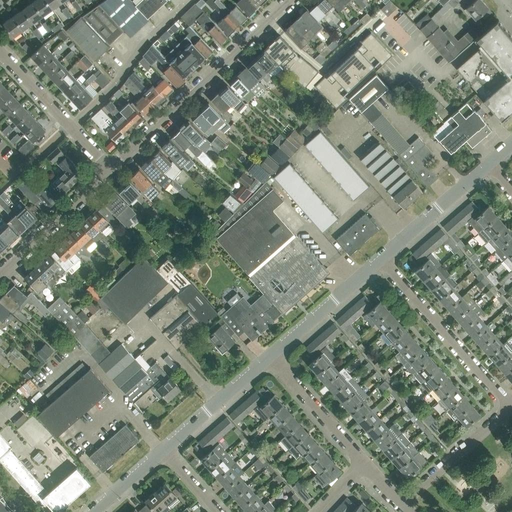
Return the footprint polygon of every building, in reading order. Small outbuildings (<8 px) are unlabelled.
[(53,9),(46,0),(36,0),(33,2),(43,16),(53,9)] [(62,2),(60,0),(46,0),(53,9),(62,2)] [(82,8),(76,0),(75,0),(72,2),(78,10),(82,8)] [(149,20),(147,19),(129,0),(104,0),(99,4),(103,9),(124,31),(130,38),(149,20)] [(129,0),(147,19),(166,0),(129,0)] [(238,27),(212,0),(207,0),(206,2),(213,10),(215,9),(224,18),(217,24),(228,36),(238,27)] [(212,0),(238,27),(242,22),(243,23),(247,20),(246,19),(247,17),(236,6),(230,11),(220,0),(212,0)] [(258,8),(250,0),(238,0),(236,2),(249,16),(250,15),(253,14),(254,11),(258,8)] [(330,9),(333,6),(327,0),(317,0),(316,2),(336,23),(340,19),(330,9)] [(346,5),(341,0),(327,0),(333,6),(339,12),(346,5)] [(390,0),(385,5),(392,12),(397,8),(390,0)] [(459,0),(448,10),(473,37),(496,17),(481,0),(459,0)] [(43,16),(33,2),(23,9),(33,23),(43,16)] [(336,23),(316,2),(313,4),(312,4),(309,7),(308,8),(318,19),(323,15),(336,29),(339,26),(336,23)] [(124,31),(103,9),(99,4),(83,16),(109,44),(124,31)] [(204,13),(196,4),(195,4),(191,8),(199,17),(204,13)] [(385,5),(381,9),(388,16),(392,12),(385,5)] [(72,15),(66,7),(62,9),(68,18),(72,15)] [(365,11),(367,13),(371,17),(374,13),(369,7),(365,11)] [(199,17),(191,8),(186,12),(195,21),(197,19),(199,17)] [(33,23),(23,9),(13,16),(23,30),(33,23)] [(307,10),(299,17),(316,34),(323,27),(317,21),(307,10)] [(406,34),(415,24),(401,11),(392,22),(406,34)] [(195,21),(186,12),(182,17),(188,23),(188,24),(189,25),(190,26),(195,21)] [(204,13),(199,17),(197,19),(202,24),(201,25),(207,32),(208,31),(220,43),(221,42),(223,42),(225,40),(226,38),(227,37),(204,13)] [(374,20),(371,17),(367,13),(360,19),(362,21),(363,23),(367,27),(374,20)] [(23,30),(13,16),(3,24),(13,38),(23,30)] [(109,46),(81,17),(66,31),(94,60),(109,46)] [(316,34),(299,17),(292,24),(308,41),(313,37),(316,40),(319,38),(316,34)] [(355,28),(362,21),(360,19),(359,18),(352,25),(355,28)] [(420,29),(439,51),(449,62),(458,54),(460,52),(461,51),(444,31),(436,22),(432,18),(431,19),(425,24),(420,29)] [(425,24),(421,19),(416,23),(420,29),(425,24)] [(511,35),(505,27),(498,20),(474,41),(480,48),(457,69),(472,87),(503,121),(508,116),(511,114),(509,112),(511,109),(511,35)] [(52,28),(47,21),(43,24),(49,31),(52,29),(52,28)] [(55,32),(65,25),(62,21),(52,28),(52,29),(55,32)] [(305,43),(308,41),(292,24),(285,31),(304,51),(305,50),(308,47),(305,43)] [(348,35),(355,28),(352,25),(351,24),(344,30),(348,35)] [(189,25),(185,29),(190,33),(187,36),(189,39),(191,41),(190,41),(194,45),(205,57),(207,56),(209,55),(211,54),(211,52),(213,50),(212,50),(190,26),(189,25)] [(43,36),(37,28),(33,30),(39,39),(43,36)] [(68,37),(63,30),(62,30),(58,33),(64,40),(68,37)] [(167,31),(160,37),(164,42),(171,36),(171,35),(167,31)] [(393,55),(371,32),(362,42),(361,41),(324,76),(324,77),(315,86),(336,108),(347,98),(344,95),(379,62),(382,65),(393,55)] [(280,35),(265,50),(285,71),(305,88),(319,71),(315,68),(300,56),(299,57),(297,55),(298,54),(280,35)] [(186,37),(179,43),(198,64),(205,57),(194,45),(190,41),(191,41),(189,39),(187,36),(186,37)] [(336,39),(329,46),(332,49),(338,44),(338,42),(336,39)] [(32,50),(26,43),(22,46),(29,53),(32,50)] [(153,44),(152,44),(184,77),(194,68),(195,69),(198,66),(197,65),(198,64),(179,43),(172,50),(164,56),(153,44)] [(39,65),(52,53),(43,44),(31,56),(39,65)] [(164,57),(152,44),(143,56),(144,57),(150,63),(152,64),(158,58),(167,68),(163,72),(177,86),(185,79),(184,77),(164,57)] [(328,45),(320,52),(324,57),(331,51),(332,49),(329,46),(328,45)] [(68,60),(75,53),(72,50),(65,57),(68,60)] [(263,51),(255,59),(267,71),(270,74),(273,77),(281,69),(278,66),(263,51)] [(320,52),(314,58),(319,62),(324,57),(320,52)] [(47,74),(60,61),(52,53),(39,65),(47,74)] [(80,60),(88,69),(93,64),(85,55),(80,60)] [(150,63),(144,57),(139,62),(146,71),(152,65),(151,65),(150,63)] [(255,59),(247,66),(259,79),(263,75),(267,71),(255,59)] [(56,82),(68,70),(60,61),(47,74),(56,82)] [(249,88),(257,80),(245,68),(241,72),(239,72),(238,74),(237,75),(249,88)] [(77,79),(68,70),(56,82),(64,91),(77,79)] [(132,81),(136,86),(143,81),(138,76),(135,72),(134,72),(134,73),(128,78),(132,81)] [(350,98),(361,111),(372,101),(390,85),(378,72),(350,98)] [(85,88),(97,76),(93,73),(81,84),(77,79),(64,91),(72,100),(85,88)] [(101,73),(94,80),(102,88),(105,85),(109,81),(101,73)] [(165,98),(174,89),(161,75),(153,83),(156,86),(154,87),(165,98)] [(255,94),(249,88),(237,75),(236,76),(235,75),(232,78),(233,79),(229,83),(247,102),(255,94)] [(263,75),(259,79),(261,81),(260,82),(265,87),(266,88),(266,87),(270,91),(274,87),(263,75)] [(136,86),(132,81),(128,78),(124,84),(134,94),(137,92),(141,96),(134,103),(146,115),(155,107),(136,86)] [(141,82),(136,86),(155,107),(165,98),(154,87),(153,85),(148,90),(141,82)] [(245,104),(227,85),(223,89),(222,88),(219,91),(220,92),(219,93),(231,105),(238,112),(245,104)] [(0,107),(13,95),(4,86),(0,90),(0,106),(0,107)] [(80,109),(93,97),(85,88),(72,100),(80,109)] [(119,89),(114,94),(118,98),(123,93),(119,89)] [(231,105),(219,93),(211,100),(223,113),(229,118),(233,114),(227,109),(231,105)] [(9,115),(21,104),(13,95),(0,107),(0,106),(0,114),(4,111),(9,115)] [(135,126),(120,109),(111,100),(105,106),(113,115),(115,113),(119,118),(114,122),(126,135),(135,126)] [(144,118),(132,106),(128,101),(120,109),(135,126),(144,118)] [(438,177),(426,163),(435,155),(419,137),(410,144),(372,101),(361,111),(399,154),(427,187),(438,177)] [(208,103),(200,110),(212,123),(217,128),(222,133),(230,126),(226,122),(208,103)] [(474,110),(467,103),(452,116),(470,136),(473,133),(480,141),(491,131),(485,123),(486,123),(474,110)] [(17,124),(29,113),(21,104),(9,115),(17,124)] [(102,108),(93,117),(101,125),(100,126),(105,132),(107,131),(117,143),(126,135),(114,122),(110,117),(102,108)] [(212,123),(200,110),(199,111),(197,112),(196,114),(192,118),(204,130),(208,135),(211,132),(211,133),(217,128),(212,123)] [(25,133),(37,121),(29,113),(17,124),(25,133)] [(470,136),(452,116),(445,122),(432,133),(439,141),(440,140),(451,153),(470,136)] [(33,142),(46,130),(37,121),(25,133),(30,138),(19,149),(25,155),(35,146),(32,142),(33,141),(33,142)] [(212,142),(205,136),(204,137),(189,121),(185,124),(184,123),(180,127),(181,128),(180,129),(196,145),(202,151),(203,150),(204,151),(212,142)] [(5,135),(13,128),(9,124),(2,131),(5,135)] [(312,131),(306,126),(302,131),(307,136),(312,131)] [(298,148),(307,138),(295,128),(287,138),(298,148)] [(212,159),(204,151),(203,150),(202,151),(196,145),(180,129),(172,137),(184,149),(188,146),(197,156),(206,165),(212,159)] [(310,151),(326,137),(321,131),(305,145),(310,151)] [(14,143),(21,137),(17,133),(10,140),(14,143)] [(217,135),(213,140),(222,149),(227,143),(217,135)] [(315,156),(331,142),(326,137),(310,151),(315,156)] [(171,138),(162,146),(181,166),(183,164),(188,170),(191,166),(195,162),(190,157),(171,138)] [(298,148),(287,138),(279,146),(290,156),(298,148)] [(393,196),(403,208),(404,208),(423,191),(379,141),(360,158),(393,196)] [(320,162),(336,148),(331,142),(315,156),(320,162)] [(54,162),(64,153),(58,146),(48,156),(54,162)] [(281,165),(290,156),(279,146),(271,156),(281,165)] [(325,167),(340,153),(336,148),(320,162),(325,167)] [(180,171),(172,162),(159,149),(150,158),(169,177),(170,176),(173,179),(180,171)] [(329,173),(345,159),(340,153),(325,167),(329,173)] [(267,155),(260,164),(270,172),(272,174),(274,173),(279,165),(267,155)] [(54,182),(54,184),(56,186),(63,193),(84,174),(67,156),(61,162),(59,163),(66,171),(54,182)] [(180,185),(173,179),(170,176),(169,177),(150,158),(141,166),(164,190),(170,183),(177,189),(180,185)] [(334,178),(350,164),(345,159),(329,173),(334,178)] [(263,182),(270,172),(260,164),(255,160),(247,169),(263,182)] [(230,178),(237,171),(229,163),(222,171),(230,178)] [(279,183),(295,169),(290,163),(274,177),(279,183)] [(339,184),(355,170),(350,164),(334,178),(339,184)] [(131,177),(130,177),(143,191),(150,198),(151,199),(160,191),(159,189),(152,182),(139,169),(135,172),(133,172),(130,174),(131,177)] [(284,188),(300,174),(295,169),(279,183),(284,188)] [(344,189),(360,175),(355,170),(339,184),(344,189)] [(237,179),(247,187),(253,180),(243,172),(237,179)] [(289,194),(305,180),(300,174),(284,188),(289,194)] [(50,192),(44,186),(41,188),(29,175),(17,186),(34,204),(35,203),(43,211),(48,207),(56,199),(55,197),(59,193),(54,188),(50,192)] [(349,195),(365,181),(360,175),(344,189),(349,195)] [(145,198),(140,193),(141,193),(128,179),(118,189),(130,203),(136,197),(141,202),(145,198)] [(294,199),(310,185),(305,180),(289,194),(294,199)] [(263,293),(281,314),(282,313),(293,303),(291,300),(296,295),(299,298),(322,277),(319,275),(325,269),(273,209),(284,200),(267,181),(264,183),(254,193),(253,192),(253,193),(243,202),(234,212),(232,213),(225,221),(213,234),(250,275),(249,276),(263,293)] [(354,200),(369,186),(365,181),(349,195),(354,200)] [(244,185),(235,195),(237,197),(243,202),(253,193),(244,185)] [(299,205),(314,191),(310,185),(294,199),(299,205)] [(38,218),(25,205),(22,208),(5,190),(0,194),(0,195),(29,226),(38,218)] [(136,214),(115,191),(104,201),(116,214),(114,215),(127,228),(132,223),(129,220),(136,214)] [(243,202),(237,197),(235,195),(232,192),(230,191),(221,201),(234,212),(243,202)] [(303,210),(319,196),(314,191),(299,205),(303,210)] [(29,226),(0,195),(0,203),(13,217),(8,221),(7,222),(19,234),(19,233),(21,235),(29,226)] [(308,216),(324,202),(319,196),(303,210),(308,216)] [(480,210),(472,201),(467,205),(474,214),(480,210)] [(313,221),(329,207),(324,202),(308,216),(313,221)] [(474,214),(467,205),(462,209),(470,218),(474,215),(474,214)] [(225,221),(232,213),(226,207),(218,215),(225,221)] [(318,227),(334,213),(329,207),(313,221),(318,227)] [(470,218),(467,221),(478,233),(483,228),(497,216),(488,207),(482,212),(480,210),(474,214),(474,215),(470,218)] [(120,223),(112,215),(107,220),(97,209),(93,212),(92,211),(88,215),(89,216),(88,217),(100,229),(102,231),(111,224),(115,228),(120,223)] [(470,218),(462,209),(457,214),(465,222),(470,218)] [(323,232),(339,218),(334,213),(318,227),(323,232)] [(356,248),(378,229),(379,230),(379,229),(365,213),(335,239),(349,255),(357,249),(356,248)] [(465,222),(457,214),(453,218),(460,227),(465,222)] [(7,222),(8,221),(4,216),(3,217),(0,219),(0,224),(2,227),(0,228),(0,232),(10,243),(11,242),(13,242),(15,239),(15,238),(18,236),(18,235),(19,234),(7,222)] [(488,240),(505,226),(497,216),(483,228),(478,233),(486,242),(488,240)] [(102,231),(100,229),(88,217),(85,220),(84,219),(80,223),(81,224),(80,225),(91,237),(92,236),(96,240),(96,241),(101,236),(105,240),(108,238),(102,231)] [(460,227),(453,218),(448,222),(456,231),(460,227)] [(456,231),(448,222),(443,226),(451,235),(456,231)] [(91,237),(80,225),(76,228),(75,227),(72,231),(72,232),(72,233),(87,249),(87,248),(96,240),(92,236),(91,237)] [(500,247),(511,236),(511,233),(505,226),(488,240),(496,249),(500,246),(500,247)] [(448,237),(441,228),(435,233),(443,242),(448,237)] [(0,232),(0,249),(2,251),(6,247),(7,247),(9,246),(9,244),(10,243),(0,232)] [(87,249),(72,233),(68,236),(67,235),(63,239),(64,240),(63,241),(77,256),(78,255),(79,256),(82,253),(90,256),(92,253),(87,248),(87,249)] [(443,242),(435,233),(431,237),(439,246),(443,242)] [(503,260),(511,252),(511,236),(500,247),(500,246),(496,249),(495,250),(503,260)] [(434,250),(439,246),(431,237),(426,241),(434,250)] [(56,250),(51,254),(64,268),(65,267),(67,269),(66,270),(67,271),(80,258),(77,256),(63,241),(60,244),(59,243),(55,246),(56,248),(55,249),(56,250)] [(434,250),(426,241),(421,245),(429,254),(434,250)] [(429,254),(421,245),(417,249),(425,258),(429,254)] [(425,258),(417,249),(412,254),(420,263),(425,258)] [(511,269),(511,252),(503,260),(511,270),(511,269)] [(51,253),(50,254),(41,263),(34,269),(48,284),(48,285),(50,287),(55,282),(51,278),(58,271),(61,274),(67,269),(65,267),(64,268),(51,253)] [(481,263),(473,254),(470,257),(478,266),(481,263)] [(168,282),(156,270),(142,256),(128,270),(154,295),(168,282)] [(191,282),(168,258),(156,270),(168,282),(179,292),(190,282),(191,282)] [(437,268),(428,259),(415,271),(423,280),(437,268)] [(129,266),(124,260),(118,265),(119,266),(123,271),(129,266)] [(445,278),(450,274),(442,264),(437,268),(423,280),(432,290),(445,278)] [(48,284),(34,269),(25,278),(25,277),(24,278),(39,293),(48,285),(48,284)] [(154,295),(128,270),(114,283),(140,309),(154,295)] [(495,275),(492,275),(490,272),(487,275),(495,285),(498,282),(496,279),(496,277),(495,275)] [(109,288),(117,280),(115,279),(112,274),(103,282),(109,288)] [(440,299),(453,287),(445,278),(432,290),(440,299)] [(202,326),(217,313),(190,282),(179,292),(150,318),(176,348),(202,325),(202,326)] [(140,309),(114,283),(99,298),(125,324),(140,309)] [(31,291),(27,296),(15,285),(11,289),(10,288),(6,292),(23,307),(28,302),(29,303),(31,303),(33,303),(46,316),(51,311),(48,307),(31,291)] [(90,285),(86,289),(96,300),(100,296),(90,285)] [(462,297),(453,287),(440,299),(448,309),(462,297)] [(511,302),(511,297),(506,291),(503,294),(511,303),(511,302)] [(23,307),(6,292),(3,295),(3,297),(0,299),(0,300),(10,310),(10,309),(26,323),(30,319),(20,310),(23,307)] [(467,292),(462,297),(448,309),(456,318),(470,306),(475,301),(467,292)] [(263,293),(251,304),(243,295),(241,297),(238,293),(228,302),(231,306),(227,310),(224,306),(218,312),(222,317),(221,317),(225,322),(226,322),(235,332),(239,336),(245,330),(250,336),(251,336),(257,330),(260,333),(261,332),(260,332),(267,326),(281,314),(263,293)] [(367,308),(373,304),(365,295),(360,299),(367,308)] [(60,296),(48,307),(51,311),(53,313),(75,336),(87,324),(85,322),(77,314),(60,296)] [(363,313),(367,308),(360,299),(355,304),(363,313)] [(9,311),(10,310),(0,300),(0,318),(5,324),(6,323),(8,325),(15,316),(9,311)] [(375,323),(389,311),(380,301),(367,313),(375,323)] [(464,327),(478,315),(484,310),(475,301),(470,306),(456,318),(464,327)] [(95,302),(88,309),(93,314),(100,307),(95,302)] [(363,313),(355,304),(350,308),(358,317),(363,313)] [(353,321),(358,317),(350,308),(346,312),(353,321)] [(82,310),(77,314),(85,322),(90,318),(82,310)] [(384,332),(397,320),(389,311),(375,323),(384,332)] [(353,321),(346,312),(341,316),(349,325),(353,321)] [(473,337),(486,325),(478,315),(464,327),(473,337)] [(349,325),(341,316),(336,320),(343,329),(349,325)] [(221,326),(225,322),(221,317),(205,331),(222,351),(234,341),(221,326)] [(384,332),(380,335),(388,345),(392,341),(405,329),(397,320),(384,332)] [(336,336),(341,332),(333,323),(328,327),(336,336)] [(83,345),(95,334),(87,324),(75,336),(83,345)] [(486,325),(473,337),(481,346),(495,334),(486,325)] [(336,336),(328,327),(324,331),(331,340),(336,336)] [(400,351),(414,339),(405,329),(392,341),(400,351)] [(327,344),(331,340),(324,331),(319,335),(327,344)] [(91,354),(103,343),(95,334),(83,345),(91,354)] [(489,356),(503,344),(495,334),(481,346),(489,356)] [(327,344),(319,335),(314,339),(322,348),(326,345),(327,344)] [(56,349),(64,341),(58,336),(50,344),(56,349)] [(322,348),(314,339),(309,343),(317,352),(320,350),(322,348)] [(408,360),(422,348),(414,339),(400,351),(408,360)] [(45,360),(54,350),(46,342),(37,352),(39,354),(45,360)] [(95,359),(108,348),(103,343),(91,354),(95,359)] [(112,378),(135,358),(122,343),(111,352),(112,352),(99,363),(112,378)] [(317,352),(309,343),(304,348),(312,357),(317,352)] [(360,353),(351,343),(348,346),(357,355),(360,353)] [(497,365),(511,353),(503,344),(489,356),(497,365)] [(326,345),(322,348),(320,350),(322,353),(308,365),(317,374),(330,362),(336,357),(326,345)] [(112,352),(111,352),(108,348),(95,359),(99,363),(112,352)] [(408,360),(404,364),(412,373),(416,369),(417,370),(430,358),(422,348),(408,360)] [(4,357),(0,352),(0,361),(6,367),(10,361),(5,356),(4,357)] [(506,374),(511,368),(511,353),(497,365),(506,374)] [(47,361),(45,360),(39,354),(37,356),(41,360),(41,362),(36,367),(38,369),(47,361)] [(146,370),(135,358),(112,378),(135,403),(150,390),(159,400),(164,396),(167,400),(180,389),(169,377),(168,378),(155,363),(146,370)] [(425,379),(438,367),(430,358),(417,370),(416,369),(412,373),(421,382),(425,379)] [(325,384),(338,372),(330,362),(317,374),(325,384)] [(338,372),(325,384),(333,393),(347,381),(352,376),(344,367),(338,372)] [(425,379),(421,382),(429,392),(433,388),(447,377),(438,367),(425,379)] [(57,436),(110,389),(91,368),(38,415),(57,436)] [(28,378),(34,373),(31,369),(24,374),(28,378)] [(341,402),(360,386),(352,376),(347,381),(333,393),(341,402)] [(441,398),(455,386),(447,377),(433,388),(441,398)] [(350,412),(363,400),(368,396),(360,386),(341,402),(350,412)] [(446,410),(463,395),(455,386),(441,398),(438,401),(446,410)] [(264,399),(256,390),(252,394),(260,403),(264,399)] [(260,403),(252,394),(248,398),(256,407),(260,403)] [(269,416),(283,405),(274,395),(262,405),(260,403),(256,407),(254,409),(264,420),(269,416)] [(463,395),(446,410),(454,420),(458,417),(471,405),(463,395)] [(256,407),(248,398),(243,402),(251,411),(254,409),(256,407)] [(401,399),(398,402),(403,408),(406,406),(401,399)] [(358,421),(371,409),(363,400),(350,412),(358,421)] [(251,411),(243,402),(238,406),(246,415),(251,411)] [(278,426),(291,414),(283,405),(269,416),(278,426)] [(423,414),(415,405),(412,407),(420,417),(423,414)] [(466,426),(480,415),(471,405),(458,417),(466,426)] [(242,419),(246,415),(238,406),(234,410),(242,419)] [(380,419),(371,409),(358,421),(366,431),(380,419)] [(242,419),(234,410),(229,415),(237,424),(242,419)] [(286,435),(299,423),(291,414),(278,426),(286,435)] [(234,426),(226,417),(221,421),(229,430),(234,426)] [(426,428),(417,418),(414,421),(423,431),(426,428)] [(374,440),(388,428),(380,419),(366,431),(374,440)] [(224,434),(229,430),(221,421),(217,425),(224,434)] [(289,449),(307,433),(299,423),(286,435),(281,440),(289,449)] [(388,428),(374,440),(383,449),(396,437),(401,432),(393,423),(388,428)] [(103,472),(140,440),(136,435),(138,433),(134,428),(132,431),(126,424),(89,456),(103,472)] [(220,438),(224,434),(217,425),(212,429),(220,438)] [(434,437),(426,428),(423,431),(431,440),(434,437)] [(220,438),(212,429),(207,434),(215,443),(220,438)] [(391,459),(410,442),(401,432),(396,437),(383,449),(391,459)] [(69,503),(91,483),(77,467),(49,492),(10,449),(12,447),(0,433),(0,459),(45,511),(48,511),(50,507),(54,511),(58,511),(64,507),(65,509),(70,504),(69,503)] [(302,454),(316,442),(307,433),(289,449),(297,459),(302,454)] [(215,443),(207,434),(203,438),(210,447),(215,443)] [(445,450),(434,437),(431,440),(442,453),(445,450)] [(210,447),(203,438),(197,442),(205,451),(210,447)] [(311,463),(324,452),(316,442),(302,454),(311,463)] [(399,468),(419,451),(418,451),(410,442),(391,459),(399,468)] [(210,468),(228,453),(219,444),(202,459),(210,468)] [(408,478),(427,461),(427,460),(426,461),(418,452),(419,451),(399,468),(408,478)] [(267,452),(264,455),(272,464),(275,461),(267,452)] [(319,473),(332,461),(324,452),(311,463),(319,472),(319,473)] [(218,478),(236,463),(228,453),(210,468),(218,478)] [(319,472),(314,476),(323,486),(327,482),(341,471),(332,461),(319,473),(319,472)] [(236,463),(218,478),(226,487),(240,476),(244,472),(236,463)] [(234,497),(248,485),(240,476),(226,487),(234,497)] [(165,482),(155,491),(167,505),(177,496),(172,491),(165,482)] [(256,494),(248,485),(234,497),(242,506),(256,494)] [(176,487),(172,491),(177,496),(180,493),(176,487)] [(300,490),(297,492),(305,501),(311,497),(302,488),(300,490)] [(149,505),(145,510),(146,511),(165,511),(170,508),(167,505),(155,491),(145,500),(147,503),(149,505)] [(254,511),(264,504),(256,494),(242,506),(247,511),(254,511)] [(350,510),(354,505),(345,497),(341,502),(350,510)] [(264,504),(254,511),(273,511),(276,510),(268,500),(264,504)] [(347,511),(350,510),(341,502),(337,506),(342,511),(347,511)] [(370,511),(361,503),(352,511),(370,511)]
